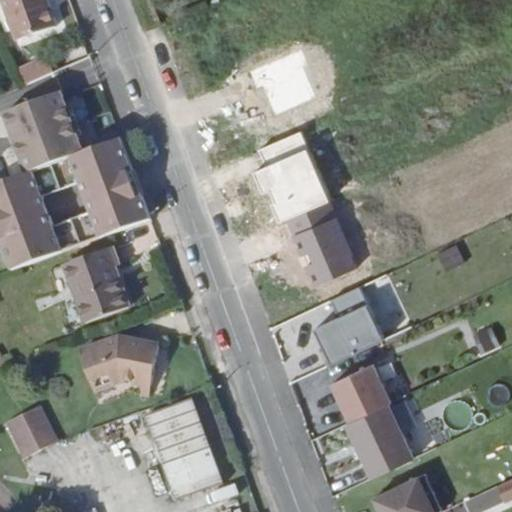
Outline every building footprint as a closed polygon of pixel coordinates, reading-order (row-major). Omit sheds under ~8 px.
[(11,0),(21,25),(52,14),(46,0),(11,0)] [(23,75),(55,60),(48,44),(16,60),(23,75)] [(27,160),(83,138),(60,79),(4,101),(27,160)] [(83,180),(134,160),(120,124),(83,138),(27,160),(0,170),(0,202),(16,196),(15,193),(42,182),(43,184),(80,171),(83,180)] [(134,160),(83,180),(90,198),(140,178),(134,160)] [(0,225),(12,259),(150,205),(140,178),(90,198),(91,200),(53,214),(49,204),(0,223),(0,225)] [(0,202),(0,223),(49,204),(43,184),(42,182),(15,193),(16,196),(0,202)] [(101,237),(57,254),(79,310),(119,295),(104,257),(109,255),(101,237)] [(314,325),(328,358),(409,325),(388,273),(329,297),(336,316),(314,325)] [(483,354),(501,347),(491,325),(473,333),(483,354)] [(115,329),(82,342),(95,372),(120,362),(149,368),(155,336),(115,329)] [(336,379),(354,417),(392,399),(394,397),(376,359),(336,379)] [(220,468),(189,382),(144,398),(176,484),(220,468)] [(17,403),(36,437),(51,430),(31,394),(17,403)] [(350,419),(376,472),(418,453),(392,399),(354,417),(350,419)] [(19,446),(36,437),(17,403),(1,411),(19,446)] [(377,493),(385,511),(432,511),(446,505),(429,469),(377,493)] [(511,474),(501,479),(508,495),(511,493),(511,474)] [(213,501),(237,496),(235,486),(211,490),(213,501)] [(245,511),(261,511),(257,499),(243,505),(245,511)]
